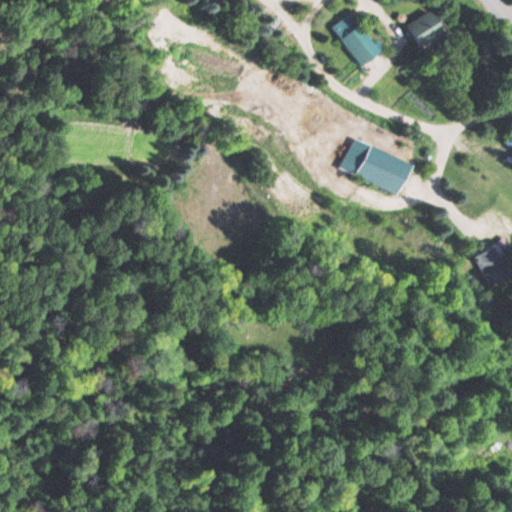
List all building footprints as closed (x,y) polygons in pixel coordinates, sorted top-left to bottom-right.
[(230,8),(230,0),(209,0),(210,8),(230,8)] [(439,31),(427,9),(401,25),(414,46),(439,31)] [(336,37),(357,63),(374,50),(353,24),(336,37)] [(395,195),(408,163),(350,139),(336,171),(395,195)] [(492,245),(469,258),(486,288),(509,275),(492,245)]
